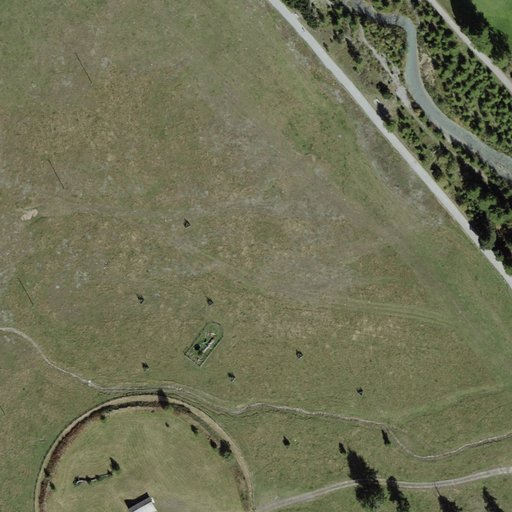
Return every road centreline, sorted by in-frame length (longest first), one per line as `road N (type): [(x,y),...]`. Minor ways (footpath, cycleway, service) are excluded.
road 1 (track): [(271,0),(511,280)]
road 2 (track): [(511,469),(436,488),(366,483),(271,511)]
road 3 (track): [(511,88),(430,0)]
